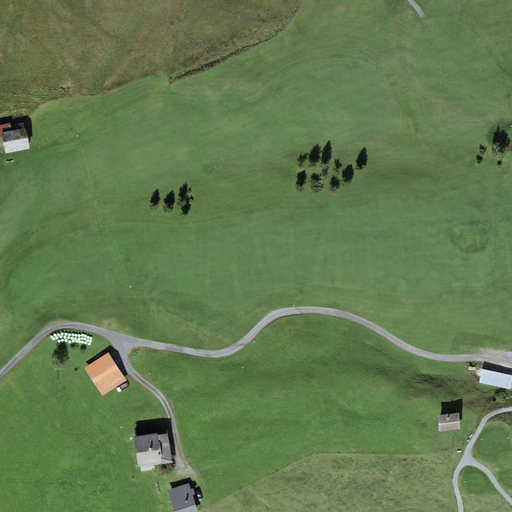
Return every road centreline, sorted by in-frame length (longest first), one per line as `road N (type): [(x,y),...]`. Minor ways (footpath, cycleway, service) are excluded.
road 1 (track): [(121,338),(226,353),(263,324),(306,311),(365,323),(419,355),(511,370)]
road 2 (track): [(511,409),(485,418),(464,456),(454,476),(459,511)]
